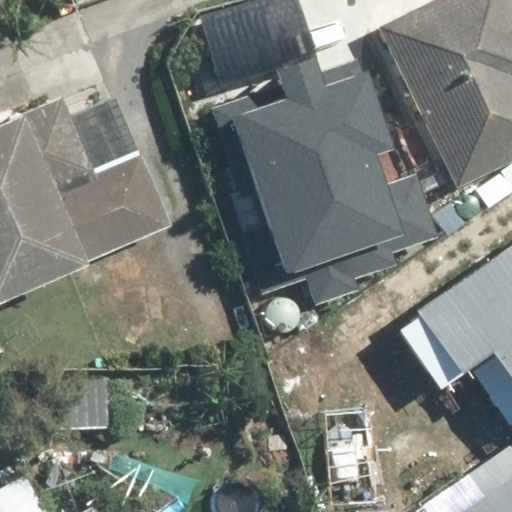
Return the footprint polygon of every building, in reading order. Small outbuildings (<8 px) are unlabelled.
[(402,130),(413,124),(447,190),(511,156),(511,0),(431,0),(377,28),(395,63),(373,74),(402,130)] [(348,72),(221,116),(285,295),(411,251),(383,172),(364,179),(356,158),(376,151),(348,72)] [(0,304),(173,234),(138,149),(83,171),(54,99),(0,120),(0,304)] [(511,225),(486,245),(494,255),(403,322),(442,376),(468,358),(511,418),(511,225)] [(511,511),(511,475),(458,511),(511,511)] [(38,511),(28,486),(0,498),(0,511),(75,511),(74,511),(73,511),(38,511)]
